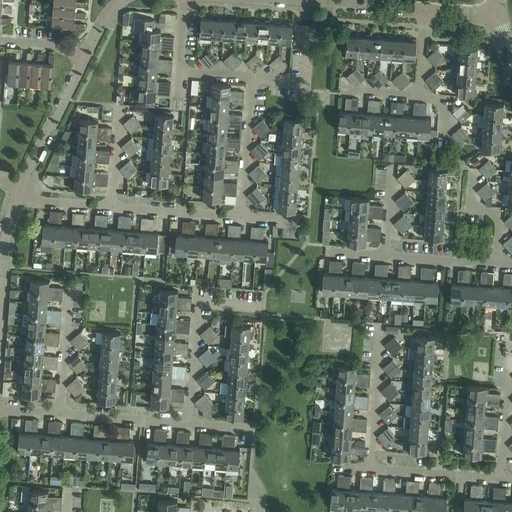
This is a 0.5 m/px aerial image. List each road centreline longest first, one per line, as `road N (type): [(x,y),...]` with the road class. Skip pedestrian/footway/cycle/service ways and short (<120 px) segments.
road 1 (residential): [(179,73),(252,78),(239,219)]
road 2 (residential): [(342,91),(418,97),(425,10)]
road 3 (unclassified): [(83,59),(19,190)]
road 4 (residential): [(368,471),(379,333)]
road 5 (residential): [(500,480),(510,343)]
road 6 (residential): [(368,471),(500,480)]
road 7 (residential): [(58,415),(68,284)]
road 8 (residential): [(239,219),(110,209)]
road 9 (residential): [(58,415),(187,425)]
road 10 (residential): [(385,258),(511,267)]
road 11 (unclassified): [(425,10),(300,0)]
road 12 (residential): [(187,425),(198,303)]
